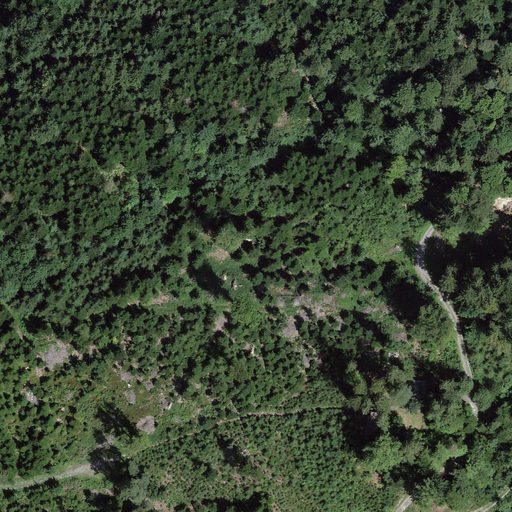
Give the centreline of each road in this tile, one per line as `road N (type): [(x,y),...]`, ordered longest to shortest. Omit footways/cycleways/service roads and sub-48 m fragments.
road 1 (track): [(0,305),(101,259),(192,186),(511,92)]
road 2 (track): [(400,511),(470,436),(466,359),(421,266),(427,235),(511,117)]
road 3 (track): [(0,90),(84,38),(113,0)]
